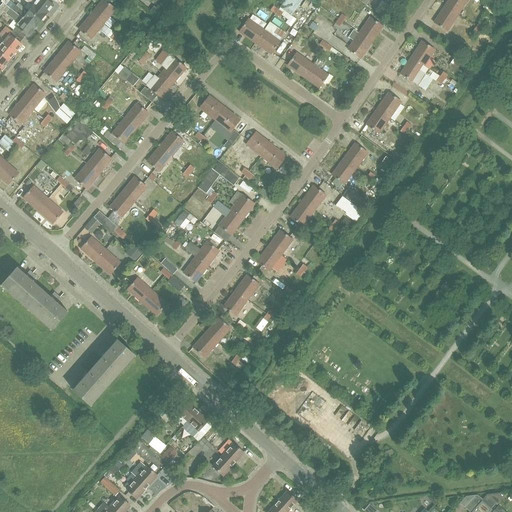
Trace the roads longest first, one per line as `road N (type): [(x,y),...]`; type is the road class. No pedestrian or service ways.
road 1 (residential): [(165,351),(341,123)]
road 2 (residential): [(53,252),(229,43)]
road 3 (tertiary): [(280,455),(165,351)]
road 4 (residential): [(341,123),(428,0)]
road 5 (tertiary): [(165,351),(53,252)]
road 6 (residential): [(341,123),(229,43)]
road 7 (residential): [(0,95),(78,0)]
